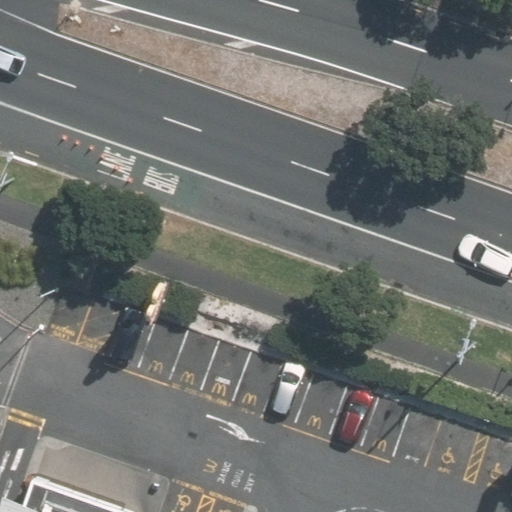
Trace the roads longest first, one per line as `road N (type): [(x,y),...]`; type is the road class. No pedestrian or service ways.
road 1 (primary): [(511,236),(0,61)]
road 2 (primary): [(266,0),(511,82)]
